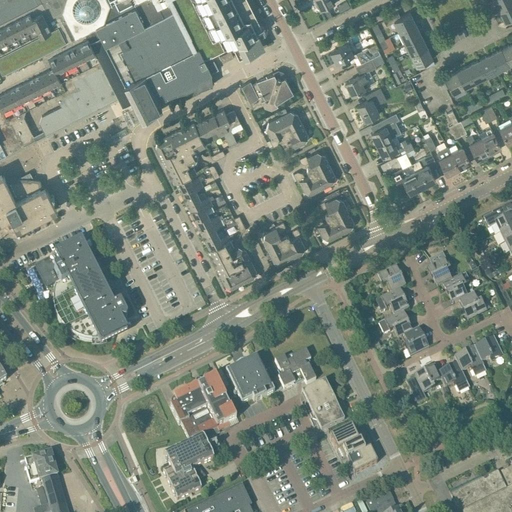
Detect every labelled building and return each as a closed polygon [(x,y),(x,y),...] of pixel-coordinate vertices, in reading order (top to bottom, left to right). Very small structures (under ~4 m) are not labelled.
[(0,0),(0,156),(3,155),(2,153),(0,149),(3,147),(10,149),(35,137),(24,116),(26,109),(46,100),(48,104),(57,99),(61,106),(42,116),(40,123),(44,132),(115,97),(117,94),(120,100),(123,107),(126,106),(134,102),(142,119),(162,109),(155,94),(162,91),(166,98),(168,96),(172,95),(176,93),(179,92),(185,91),(189,90),(195,89),(196,89),(200,88),(204,87),(207,86),(210,84),(213,84),(212,72),(219,69),(212,55),(233,45),(239,58),(245,56),(246,56),(265,47),(260,37),(266,34),(264,31),(267,30),(268,29),(268,28),(268,27),(268,26),(268,25),(267,25),(267,24),(266,24),(265,24),(264,24),(262,23),(261,23),(260,22),(259,21),(248,0),(0,0)] [(332,0),(315,0),(321,11),(335,4),(332,0)] [(511,0),(494,0),(500,10),(511,4),(511,0)] [(505,21),(511,18),(511,4),(500,10),(505,21)] [(326,19),(332,16),(329,10),(323,13),(326,19)] [(398,12),(383,19),(386,26),(394,21),(398,28),(399,32),(416,24),(414,20),(410,12),(401,17),(398,12)] [(383,35),(378,23),(372,26),(377,35),(378,37),(383,35)] [(416,24),(399,32),(404,41),(405,43),(421,35),(420,33),(416,24)] [(385,39),(383,35),(378,37),(384,50),(392,46),(388,38),(385,39)] [(421,35),(405,43),(410,53),(410,54),(427,47),(426,45),(421,35)] [(511,42),(501,48),(509,64),(511,62),(511,42)] [(349,43),(331,52),(337,64),(355,55),(349,43)] [(368,47),(355,53),(360,64),(371,59),(380,54),(378,49),(370,53),(368,47)] [(427,47),(410,54),(416,66),(423,63),(432,58),(427,47)] [(498,70),(509,64),(501,48),(490,54),(498,70)] [(224,62),(235,56),(232,49),(220,55),(224,62)] [(490,54),(478,60),(486,76),(498,70),(490,54)] [(395,60),(392,55),(387,58),(390,63),(395,60)] [(359,77),(346,83),(352,95),(370,86),(370,85),(375,83),(369,71),(376,68),(371,59),(360,64),(355,67),(360,76),(359,77)] [(395,60),(390,63),(394,72),(400,69),(395,60)] [(475,81),(486,76),(478,60),(467,65),(475,81)] [(464,87),(475,81),(467,65),(456,71),(464,87)] [(402,74),(400,70),(393,74),(397,83),(401,81),(404,80),(402,77),(401,78),(400,76),(402,74)] [(276,103),(293,95),(283,73),(279,71),(252,84),(251,81),(242,85),(254,109),(263,104),(265,107),(272,109),(278,107),(276,103)] [(456,71),(444,76),(452,92),(453,92),(456,98),(466,93),(463,87),(464,87),(456,71)] [(412,89),(410,83),(404,86),(406,91),(412,89)] [(379,113),(376,106),(386,101),(380,88),(365,95),(368,101),(358,106),(365,120),(379,113)] [(503,89),(495,93),(498,98),(505,94),(503,89)] [(488,96),(491,102),(498,98),(495,93),(488,96)] [(480,100),(472,104),(475,110),(483,106),(480,100)] [(472,104),(465,107),(468,113),(475,110),(472,104)] [(492,120),(497,118),(491,106),(486,108),(492,120)] [(486,108),(480,111),(486,123),(492,120),(486,108)] [(226,113),(224,109),(214,114),(225,135),(229,144),(236,141),(232,133),(231,131),(233,127),(241,123),(234,109),(226,113)] [(306,143),(308,135),(297,113),(290,111),(269,121),(267,130),(271,139),(270,140),(273,147),(278,145),(279,141),(277,138),(281,136),(283,139),(286,141),(289,139),(291,142),(288,144),(286,150),(287,154),(295,150),(295,148),(306,143)] [(448,114),(453,125),(455,124),(459,122),(453,111),(448,114)] [(382,128),(371,133),(377,145),(396,136),(402,133),(396,121),(400,119),(396,113),(382,120),(379,121),(382,128)] [(220,137),(225,135),(214,114),(205,119),(211,133),(215,140),(220,137)] [(511,141),(511,122),(510,118),(498,124),(500,128),(508,143),(511,141)] [(205,119),(195,124),(205,144),(210,142),(206,135),(211,133),(205,119)] [(459,122),(455,124),(461,136),(467,133),(461,121),(459,122)] [(185,126),(193,142),(195,145),(198,143),(200,148),(205,145),(205,144),(195,124),(194,122),(185,126)] [(455,124),(453,125),(449,127),(455,139),(461,136),(455,124)] [(169,173),(192,162),(196,160),(198,152),(195,145),(193,142),(185,126),(158,139),(156,146),(169,173)] [(493,132),(482,137),(489,153),(490,154),(492,155),(496,153),(496,151),(495,150),(501,147),(493,132)] [(437,148),(431,136),(430,136),(428,133),(423,135),(431,151),(437,148)] [(472,134),(467,137),(470,143),(478,159),(489,153),(482,137),(476,140),(472,134)] [(398,149),(401,155),(406,153),(414,149),(411,142),(407,144),(405,139),(399,142),(396,136),(377,145),(383,157),(398,149)] [(448,148),(459,168),(470,163),(462,147),(458,149),(455,144),(448,148)] [(439,159),(440,159),(448,174),(459,168),(448,148),(447,146),(438,151),(437,154),(439,159)] [(225,155),(223,150),(211,156),(212,159),(216,160),(225,155)] [(311,194),(333,184),(336,176),(325,155),(318,152),(307,157),(306,156),(300,159),(302,164),(306,165),(309,163),(311,167),(308,169),(307,172),(308,175),(305,177),(303,173),(298,172),(294,174),(298,182),(299,181),(305,192),(311,194)] [(411,164),(406,153),(401,155),(396,158),(402,169),(393,174),(400,187),(406,184),(410,193),(423,187),(411,164)] [(432,154),(411,164),(423,187),(436,180),(430,169),(438,165),(432,154)] [(169,173),(174,182),(176,181),(189,175),(197,171),(192,162),(169,173)] [(219,176),(214,166),(212,165),(208,167),(214,179),(219,176)] [(8,183),(2,171),(0,171),(0,221),(3,220),(4,222),(7,225),(10,225),(12,225),(15,224),(18,229),(57,209),(45,185),(35,190),(29,179),(21,176),(8,183)] [(176,181),(181,191),(201,181),(199,176),(191,180),(189,175),(176,181)] [(203,185),(201,181),(181,191),(186,200),(199,194),(196,189),(203,185)] [(186,200),(191,210),(211,200),(208,195),(201,199),(199,194),(186,200)] [(325,203),(325,202),(318,205),(319,209),(324,210),(327,209),(329,213),(326,214),(325,216),(327,221),(323,223),(321,219),(316,217),(312,219),(316,228),(317,227),(322,237),(330,239),(351,229),(354,222),(343,201),(336,198),(325,203)] [(211,200),(191,210),(195,220),(208,213),(214,210),(212,205),(213,205),(211,200)] [(501,234),(511,228),(511,210),(506,213),(503,207),(493,211),(494,212),(484,217),(488,226),(490,227),(496,224),(501,234)] [(200,230),(220,220),(223,218),(222,214),(219,216),(218,215),(211,218),(208,213),(195,220),(200,230)] [(246,228),(240,215),(235,217),(242,232),(246,230),(246,228)] [(222,223),(225,221),(223,218),(220,220),(200,230),(205,239),(218,233),(216,228),(223,224),(222,223)] [(305,246),(300,236),(301,235),(298,228),(292,231),(291,235),(292,238),(289,240),(287,237),(285,236),(282,238),(280,234),(283,232),(285,227),(283,223),(276,226),(276,228),(265,233),(263,241),(274,262),(281,264),(302,254),(305,246)] [(511,228),(501,234),(506,244),(511,240),(511,228)] [(210,249),(230,239),(228,234),(224,236),(222,231),(218,233),(205,239),(210,249)] [(212,259),(235,248),(231,238),(230,239),(210,249),(208,249),(212,259)] [(55,256),(34,266),(45,289),(59,282),(61,285),(56,287),(56,290),(55,292),(55,295),(54,298),(54,300),(54,304),(55,307),(56,311),(57,315),(59,319),(60,322),(62,325),(64,328),(67,330),(70,333),(72,335),(74,336),(77,337),(80,339),(83,340),(86,341),(89,341),(92,341),(95,341),(98,341),(99,341),(100,341),(103,341),(106,340),(111,338),(113,336),(114,336),(116,335),(118,333),(121,331),(123,329),(124,327),(121,320),(127,317),(127,318),(134,315),(134,314),(127,299),(120,302),(113,288),(109,290),(108,289),(107,288),(106,287),(105,286),(104,285),(102,285),(101,284),(100,284),(80,243),(55,256)] [(483,255),(482,252),(478,245),(473,247),(478,258),(483,255)] [(256,270),(246,249),(238,246),(235,248),(212,259),(226,286),(232,288),(254,277),(256,270)] [(430,259),(433,266),(428,269),(431,275),(432,275),(439,289),(444,286),(453,281),(449,272),(452,271),(447,259),(444,253),(430,259)] [(478,258),(483,267),(488,264),(483,255),(478,258)] [(399,273),(400,273),(397,267),(379,276),(384,288),(387,287),(391,295),(400,290),(406,288),(399,273)] [(495,273),(492,274),(490,270),(485,273),(487,277),(490,280),(494,278),(496,277),(495,273)] [(447,292),(447,291),(454,306),(461,303),(460,302),(470,298),(469,297),(472,296),(471,292),(473,291),(474,287),(467,274),(463,276),(453,281),(444,286),(447,292)] [(501,282),(496,284),(502,295),(506,293),(501,282)] [(404,313),(409,311),(402,296),(403,296),(400,290),(391,295),(376,302),(381,313),(384,311),(385,312),(390,309),(394,317),(404,313)] [(511,303),(506,293),(502,295),(507,305),(511,303)] [(460,302),(461,303),(467,316),(466,317),(469,323),(488,313),(483,302),(480,303),(476,295),(472,296),(469,297),(470,298),(460,302)] [(398,341),(400,340),(404,337),(412,333),(406,319),(407,319),(404,313),(394,317),(378,325),(383,335),(389,332),(390,333),(394,331),(397,338),(398,341)] [(426,344),(419,330),(412,333),(404,337),(408,346),(405,347),(410,359),(429,349),(427,344),(426,344)] [(488,341),(489,342),(475,349),(482,363),(489,359),(491,363),(503,357),(494,338),(488,341)] [(482,363),(475,349),(475,348),(468,351),(469,352),(455,358),(458,364),(462,372),(469,368),(471,372),(472,372),(475,378),(486,373),(482,363)] [(307,386),(316,381),(307,363),(311,361),(306,352),(286,361),(284,358),(275,362),(282,377),(279,378),(284,390),(304,380),(307,386)] [(275,393),(257,356),(226,372),(242,405),(253,399),(254,403),(275,393)] [(462,372),(458,364),(452,366),(452,367),(438,374),(442,381),(442,382),(445,388),(454,384),(459,394),(470,389),(462,372)] [(420,374),(420,373),(414,376),(415,378),(406,383),(416,405),(427,400),(424,394),(435,389),(433,386),(442,382),(438,374),(435,367),(420,374)] [(0,393),(11,387),(7,380),(0,369),(0,393)] [(219,432),(230,427),(228,424),(237,420),(231,408),(230,408),(226,399),(216,377),(203,383),(201,379),(201,380),(197,382),(196,381),(198,385),(174,397),(175,398),(174,399),(173,399),(172,400),(172,401),(171,403),(171,404),(172,406),(172,407),(171,407),(179,425),(181,425),(184,432),(190,443),(218,430),(219,432)] [(344,422),(325,382),(302,393),(321,433),(344,422)] [(330,439),(337,454),(343,451),(354,475),(378,464),(364,436),(359,434),(355,436),(351,429),(330,439)] [(214,460),(205,441),(220,434),(219,432),(218,430),(190,443),(164,455),(170,468),(164,472),(177,500),(201,488),(198,481),(202,478),(197,467),(214,460)] [(42,481),(44,489),(59,484),(57,477),(58,476),(51,453),(41,456),(39,455),(35,456),(34,458),(25,461),(28,469),(26,470),(29,484),(42,481)] [(511,511),(511,460),(511,462),(511,464),(511,466),(499,473),(498,472),(451,495),(459,511),(511,511)] [(67,511),(59,484),(44,489),(50,511),(67,511)] [(251,511),(249,507),(251,506),(241,485),(185,511),(251,511)] [(48,504),(43,488),(37,490),(41,506),(48,504)] [(400,511),(399,508),(396,509),(395,507),(396,506),(393,501),(394,501),(390,493),(389,493),(389,492),(366,504),(370,511),(375,511),(377,511),(376,511),(400,511)] [(367,511),(362,501),(356,503),(360,511),(367,511)]
